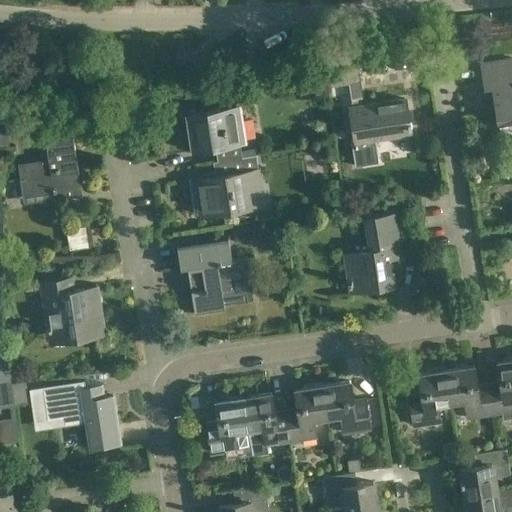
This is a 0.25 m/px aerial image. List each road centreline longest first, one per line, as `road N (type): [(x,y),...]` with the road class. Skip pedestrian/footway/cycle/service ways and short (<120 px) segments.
road 1 (residential): [(0,18),(253,22),(506,0)]
road 2 (residential): [(475,320),(214,359),(167,385)]
road 3 (residential): [(167,385),(146,345),(114,194),(111,119)]
road 4 (residential): [(475,320),(437,77)]
road 5 (residential): [(167,385),(161,424),(171,504)]
